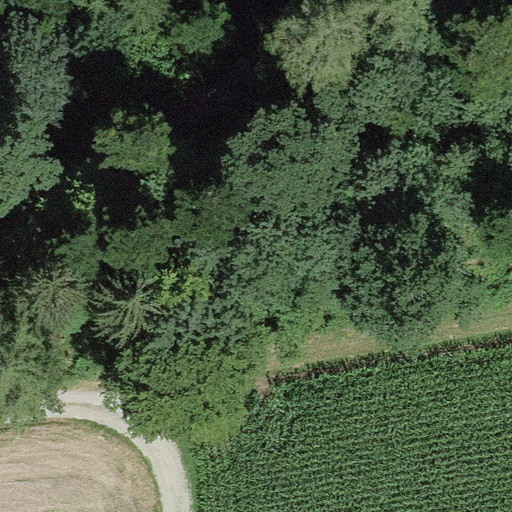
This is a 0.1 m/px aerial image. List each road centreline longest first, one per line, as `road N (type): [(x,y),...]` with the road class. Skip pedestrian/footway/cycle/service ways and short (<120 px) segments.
road 1 (track): [(0,218),(377,0)]
road 2 (track): [(168,511),(169,493),(137,431),(75,393),(0,407)]
